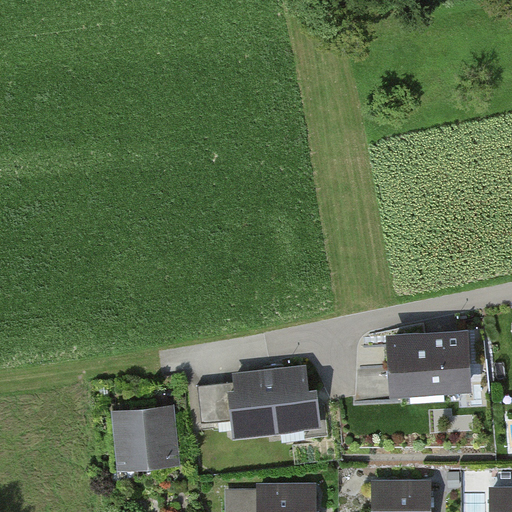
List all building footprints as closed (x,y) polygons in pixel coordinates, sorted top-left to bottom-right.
[(464,336),(382,338),(384,397),(465,395),(464,336)] [(228,375),(195,378),(199,417),(231,414),(233,429),(309,422),(304,372),(228,380),(228,375)] [(174,405),(108,411),(113,474),(180,469),(174,405)] [(430,511),(431,483),(371,483),(370,511),(430,511)] [(259,511),(314,511),(315,489),(260,488),(260,494),(259,511)] [(511,511),(511,488),(490,489),(489,511),(511,511)] [(259,511),(260,494),(227,494),(226,511),(259,511)]
